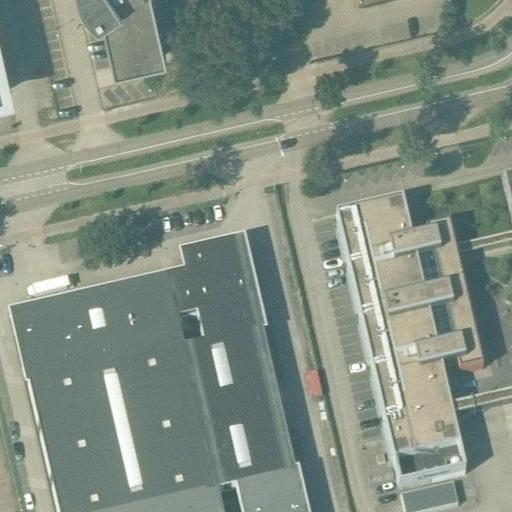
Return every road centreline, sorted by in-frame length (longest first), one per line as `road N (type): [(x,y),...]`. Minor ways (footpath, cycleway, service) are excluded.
road 1 (unclassified): [(511,49),(481,66),(0,178)]
road 2 (unclassified): [(0,209),(511,88)]
